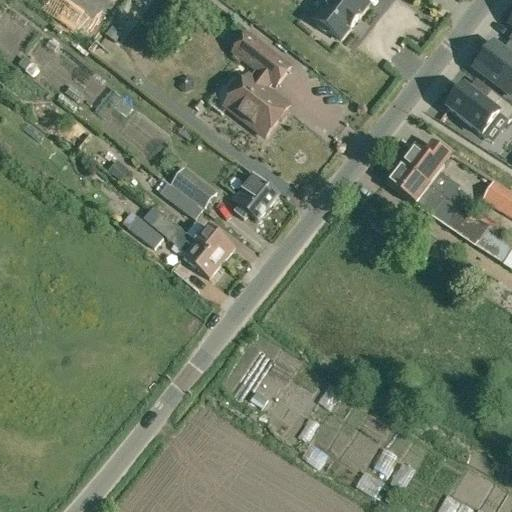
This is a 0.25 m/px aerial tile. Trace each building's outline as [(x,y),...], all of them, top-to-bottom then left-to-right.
[(332,0),(327,7),(324,5),(312,20),(316,23),(317,27),(325,34),(329,34),(341,42),(368,7),(359,0),(332,0)] [(106,37),(115,44),(119,38),(111,31),(106,37)] [(255,73),(249,81),(247,79),(226,107),(239,117),(237,119),(250,129),(251,127),(266,139),(278,124),(282,124),(288,117),(286,113),(288,111),(266,94),(272,86),(276,89),(290,70),(247,36),(233,55),(255,73)] [(493,47),(475,71),(511,99),(511,97),(511,61),(500,52),(493,47)] [(179,81),(178,89),(185,94),(193,91),(194,82),(187,77),(179,81)] [(103,120),(117,97),(105,90),(91,113),(103,120)] [(464,90),(448,111),(484,140),(484,139),(500,119),(508,125),(511,120),(511,110),(491,94),(486,101),(480,102),(469,93),(464,90)] [(203,106),(198,101),(192,109),(198,113),(203,106)] [(461,212),(469,200),(459,194),(461,190),(441,175),(453,159),(432,146),(425,156),(415,148),(401,167),(461,212)] [(117,163),(108,174),(120,183),(129,173),(117,163)] [(511,243),(461,212),(401,167),(386,186),(417,207),(418,206),(433,216),(431,218),(511,272),(511,243)] [(219,196),(185,171),(171,187),(205,212),(219,196)] [(239,208),(234,215),(244,222),(249,216),(259,223),(279,198),(259,183),(255,180),(235,205),(239,208)] [(511,196),(493,185),(483,202),(511,219),(511,196)] [(160,197),(196,224),(203,214),(168,187),(160,197)] [(181,259),(175,268),(172,270),(195,289),(204,278),(209,283),(222,267),(187,238),(154,212),(145,222),(177,250),(179,246),(189,254),(183,261),(181,259)] [(164,242),(138,220),(129,233),(155,253),(164,242)] [(195,228),(187,238),(222,267),(235,252),(209,230),(204,236),(195,228)] [(424,235),(411,254),(422,262),(435,242),(424,235)] [(470,511),(445,497),(435,511),(470,511)]
